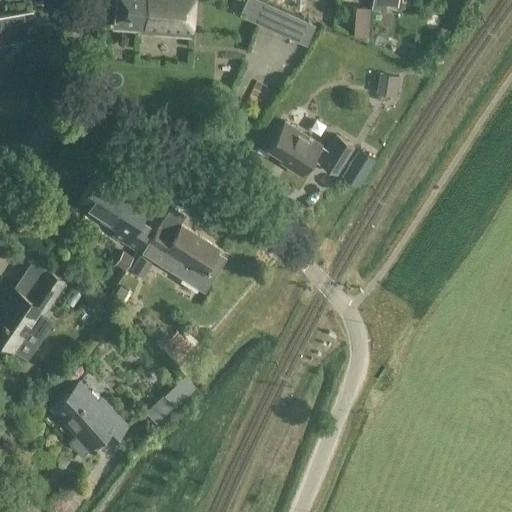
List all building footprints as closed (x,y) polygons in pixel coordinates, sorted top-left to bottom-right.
[(193,0),(115,0),(114,27),(138,29),(138,33),(190,38),(193,0)] [(373,0),(372,12),(386,13),(387,6),(397,7),(397,0),(373,0)] [(270,2),(261,23),(279,32),(289,11),(270,2)] [(0,41),(4,41),(23,41),(23,13),(0,13),(0,41)] [(382,77),(383,97),(403,96),(403,77),(382,77)] [(255,83),(254,110),(276,111),(277,84),(255,83)] [(321,145),(285,122),(268,149),(291,164),(289,167),(302,175),(313,158),(321,162),(320,163),(336,173),(354,146),(337,136),(328,151),(320,146),(321,145)] [(127,243),(138,250),(151,229),(140,222),(149,207),(96,174),(78,204),(118,229),(114,235),(127,243)] [(86,218),(71,233),(83,245),(99,230),(86,218)] [(159,227),(143,251),(203,290),(224,258),(216,253),(218,249),(181,225),(173,237),(159,227)] [(132,270),(138,257),(127,252),(121,265),(132,270)] [(65,282),(47,270),(29,298),(12,287),(0,304),(0,305),(2,306),(0,309),(0,339),(14,349),(40,310),(44,312),(65,282)] [(97,402),(78,381),(53,405),(78,432),(70,441),(81,453),(102,433),(110,441),(127,425),(101,398),(97,402)]
